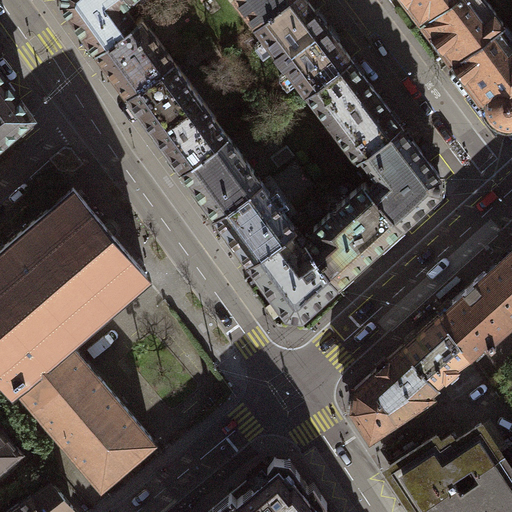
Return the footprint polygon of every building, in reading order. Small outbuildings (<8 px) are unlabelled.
[(128,0),(61,0),(61,2),(96,50),(137,20),(136,19),(124,3),(128,0)] [(237,0),(256,24),(287,0),(237,0)] [(307,92),(352,58),(307,0),(287,0),(256,24),(277,52),(275,53),(285,66),(286,64),(307,92)] [(408,0),(424,20),(450,0),(408,0)] [(504,22),(487,0),(450,0),(424,20),(434,34),(433,39),(438,45),(443,46),(453,60),(498,27),(504,22)] [(128,93),(174,60),(142,15),(136,19),(137,20),(96,50),(128,93)] [(511,44),(498,27),(453,60),(455,63),(455,67),(459,73),(464,74),(486,103),(487,110),(491,116),(496,121),(503,124),(510,125),(511,124),(511,44)] [(208,36),(186,53),(195,65),(207,56),(214,66),(225,58),(208,36)] [(362,154),(402,124),(352,58),(307,92),(358,159),(363,155),(362,154)] [(182,168),(228,134),(174,60),(128,93),(182,168)] [(0,143),(33,116),(0,70),(0,143)] [(363,155),(380,177),(371,185),(369,187),(403,223),(439,190),(441,175),(402,124),(362,154),(363,155)] [(262,180),(228,134),(182,168),(215,214),(262,180)] [(262,180),(215,214),(249,260),(290,231),(291,232),(294,230),(294,224),(262,180)] [(318,234),(309,242),(338,282),(403,223),(369,187),(371,185),(367,181),(364,181),(314,226),(314,230),(318,234)] [(147,274),(73,187),(0,248),(0,370),(13,386),(17,383),(69,339),(147,274)] [(291,232),(290,231),(249,260),(287,313),(303,314),(338,282),(309,242),(303,248),(291,232)] [(511,245),(500,257),(511,270),(511,245)] [(511,320),(511,270),(500,257),(440,311),(471,353),(485,340),(487,343),(511,320)] [(457,363),(471,353),(440,311),(403,344),(437,381),(446,374),(447,375),(459,365),(457,363)] [(69,339),(17,383),(102,483),(154,439),(69,339)] [(432,393),(430,390),(438,383),(437,381),(403,344),(355,388),(352,408),(371,435),(432,393)] [(389,464),(417,506),(457,480),(453,474),(471,462),(475,468),(501,451),(481,422),(455,439),(452,433),(441,440),(437,433),(389,464)] [(0,467),(20,450),(0,426),(0,467)] [(511,511),(511,465),(502,450),(501,451),(475,468),(479,474),(461,486),(457,480),(417,506),(420,511),(511,511)] [(326,511),(321,504),(328,500),(314,480),(308,485),(291,458),(275,456),(265,468),(263,466),(230,493),(246,511),(326,511)] [(66,511),(74,506),(51,480),(5,511),(66,511)] [(246,511),(230,493),(207,511),(246,511)]
